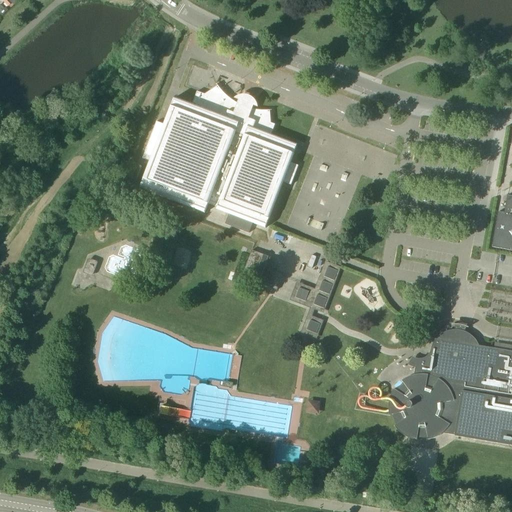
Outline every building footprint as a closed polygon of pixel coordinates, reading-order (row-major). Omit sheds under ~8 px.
[(217,84),(218,86),(205,94),(197,92),(193,104),(222,115),(229,97),(226,94),(223,91),(220,88),(217,84)] [(242,105),(240,105),(234,101),(229,97),(222,115),(193,104),(175,98),(172,107),(171,107),(164,125),(157,122),(143,158),(150,161),(144,179),(143,179),(140,188),(205,213),(209,204),(217,207),(217,209),(266,228),(269,219),(270,219),(284,182),(291,185),(299,166),(291,163),(295,154),(294,154),(298,144),(272,134),(242,123),(248,108),(250,103),(244,101),(242,105)] [(254,109),(248,108),(242,123),(272,134),(276,125),(271,123),(270,111),(272,111),(272,110),(266,110),(260,110),(254,109)] [(292,219),(324,229),(321,238),(336,243),(359,172),(312,157),(292,219)] [(511,250),(511,196),(508,195),(505,213),(499,212),(493,247),(511,250)] [(227,224),(241,227),(242,221),(229,218),(227,224)] [(273,283),(271,288),(277,290),(284,274),(270,269),(274,259),(252,250),(242,277),(264,285),(266,281),(273,283)] [(336,280),(340,268),(330,264),(325,276),(336,280)] [(320,289),(330,293),(333,285),(324,281),(320,289)] [(301,283),(296,296),(307,301),(312,288),(301,283)] [(315,304),(325,307),(329,297),(318,294),(315,304)] [(308,330),(319,334),(324,319),(313,315),(308,330)] [(511,351),(487,347),(486,351),(480,350),(479,346),(479,344),(478,343),(476,340),(474,338),(473,336),(471,335),(469,334),(467,333),(465,331),(468,323),(465,322),(462,322),(458,321),(455,321),(455,330),(453,330),(451,330),(449,331),(445,332),(442,334),(441,335),(440,335),(438,337),(437,339),(435,341),(434,343),(433,344),(432,348),(431,350),(430,353),(429,355),(427,356),(425,358),(422,359),(420,359),(417,359),(416,368),(414,375),(411,376),(408,377),(405,379),(402,381),(402,382),(403,381),(404,383),(396,390),(395,389),(394,390),(393,392),(391,395),(390,398),(389,402),(389,405),(389,409),(389,412),(390,416),(391,416),(391,415),(392,415),(396,425),(395,426),(395,425),(394,426),(396,428),(397,429),(399,431),(402,433),(404,435),(408,437),(411,439),(414,440),(418,440),(418,439),(417,439),(418,438),(428,438),(429,439),(428,439),(428,440),(432,439),(436,437),(440,436),(443,433),(444,432),(455,434),(455,435),(455,436),(511,446),(511,351)] [(232,355),(228,383),(224,382),(224,386),(224,387),(229,388),(230,386),(237,388),(242,356),(232,355)] [(308,400),(308,413),(321,414),(321,401),(308,400)]
